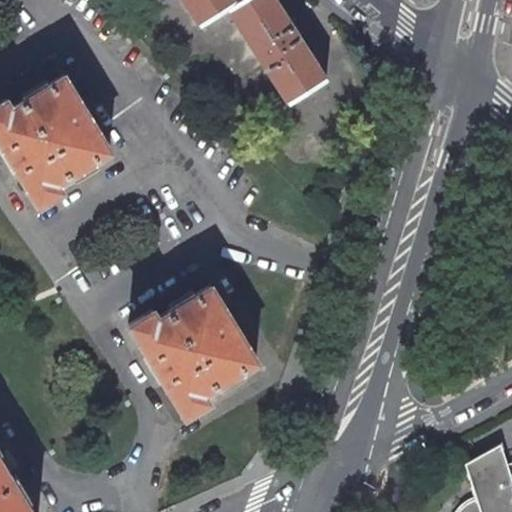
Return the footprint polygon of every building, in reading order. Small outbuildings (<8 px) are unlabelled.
[(237,0),(185,0),(201,24),(228,6),(237,0)] [(326,78),(276,0),(237,0),(228,6),(289,101),(326,78)] [(77,95),(64,73),(11,106),(7,99),(0,103),(0,142),(39,206),(63,191),(58,182),(111,150),(98,129),(90,134),(69,100),(77,95)] [(223,305),(211,284),(158,316),(153,308),(129,324),(185,415),(209,400),(204,392),(257,360),(244,339),(236,344),(215,310),(223,305)] [(511,511),(511,485),(498,445),(463,463),(473,498),(465,502),(458,508),(456,511),(511,511)] [(0,511),(33,511),(0,456),(0,511)]
